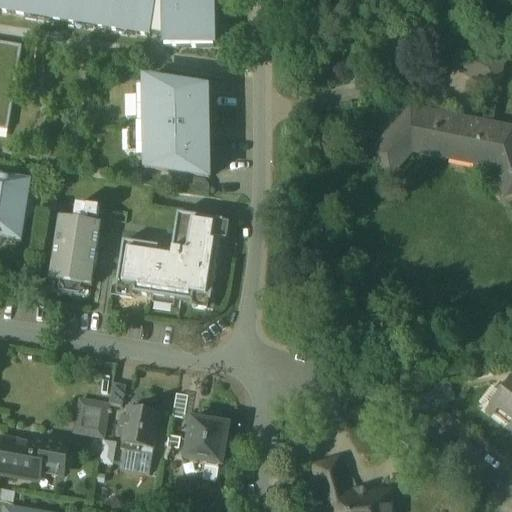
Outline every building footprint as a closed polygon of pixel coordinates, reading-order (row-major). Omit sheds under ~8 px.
[(0,0),(0,14),(151,39),(151,38),(157,39),(165,40),(165,50),(214,49),(213,0),(0,0)] [(497,62),(455,44),(445,68),(492,88),(497,62)] [(0,132),(8,134),(16,80),(13,77),(17,49),(0,46),(0,132)] [(208,91),(145,82),(145,89),(137,89),(139,164),(147,164),(147,171),(209,181),(208,91)] [(511,132),(411,112),(372,158),(392,176),(412,153),(496,170),(506,199),(511,196),(511,132)] [(0,178),(0,240),(22,244),(31,184),(0,178)] [(222,201),(87,180),(82,209),(100,211),(98,221),(89,220),(88,225),(102,227),(92,290),(133,296),(134,292),(118,290),(117,290),(123,245),(146,248),(152,208),(219,218),(222,201)] [(82,209),(77,208),(74,223),(88,225),(89,220),(98,221),(100,211),(82,209)] [(123,245),(117,290),(118,290),(134,292),(133,296),(193,306),(194,301),(210,304),(211,304),(221,242),(226,242),(228,226),(223,226),(224,224),(178,217),(172,258),(158,256),(159,250),(146,248),(123,245)] [(74,223),(60,221),(50,284),(92,290),(102,227),(88,225),(74,223)] [(115,385),(112,407),(127,409),(130,387),(115,385)] [(511,387),(492,414),(511,429),(511,387)] [(188,400),(176,397),(177,399),(172,421),(184,423),(188,400)] [(110,408),(80,402),(79,409),(96,412),(91,439),(104,441),(110,408)] [(130,411),(122,452),(126,453),(140,456),(141,450),(155,452),(161,417),(130,411)] [(229,428),(192,422),(185,461),(205,464),(219,467),(222,467),(229,428)] [(44,449),(3,441),(0,455),(0,477),(39,485),(41,474),(59,477),(62,459),(67,460),(70,443),(46,438),(44,449)] [(180,442),(169,440),(167,452),(178,453),(180,442)] [(141,450),(140,456),(126,453),(122,473),(148,477),(148,478),(150,478),(155,452),(141,450)] [(339,463),(316,470),(323,493),(328,492),(328,496),(348,496),(339,463)] [(219,467),(205,464),(202,481),(216,483),(219,467)] [(16,498),(0,495),(0,506),(14,509),(16,498)] [(348,496),(328,496),(327,511),(391,511),(391,495),(348,496)]
